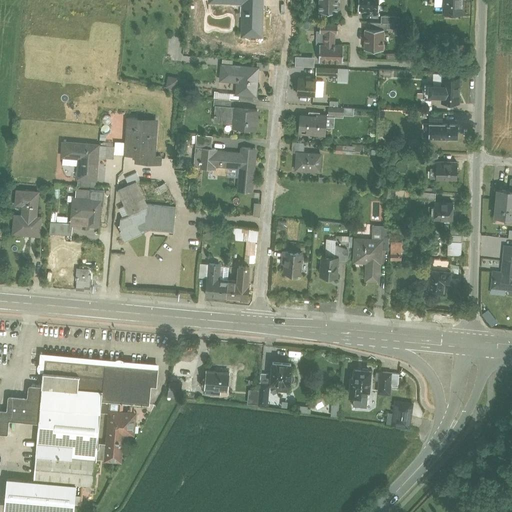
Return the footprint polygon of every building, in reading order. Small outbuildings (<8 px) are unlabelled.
[(244,0),(244,32),(261,32),(262,4),(261,4),(260,0),(244,0)] [(338,0),(319,0),(320,9),(338,9),(338,0)] [(462,0),(445,0),(445,7),(452,8),(452,11),(462,11),(462,0)] [(339,22),(321,21),(320,29),(325,29),(325,41),(320,41),(319,58),(343,59),(344,42),(335,41),(335,29),(338,29),(339,22)] [(369,26),(365,26),(364,47),(383,47),(384,27),(384,26),(369,26)] [(315,55),(300,54),(300,63),(314,63),(315,55)] [(259,65),(223,62),(222,73),(238,75),(238,77),(239,77),(237,90),(239,90),(255,92),(256,92),(259,65)] [(178,76),(167,74),(165,86),(176,88),(178,76)] [(460,75),(444,74),(444,84),(443,95),(443,100),(459,100),(460,75)] [(316,77),(299,76),(298,91),(315,92),(316,77)] [(444,84),(428,83),(428,94),(443,95),(444,84)] [(255,92),(239,90),(239,97),(255,99),(255,92)] [(232,97),(215,95),(214,102),(231,104),(232,97)] [(258,107),(236,105),(236,106),(215,105),(215,117),(235,118),(234,125),(256,127),(258,107)] [(312,113),(301,113),(300,126),(307,127),(307,130),(326,132),(327,112),(317,112),(314,109),(313,109),(312,113)] [(137,116),(130,115),(129,116),(128,117),(128,124),(128,125),(129,125),(134,126),(133,136),(129,135),(128,152),(148,153),(147,161),(161,162),(162,154),(154,153),(156,120),(139,118),(138,117),(137,116)] [(458,122),(429,121),(429,136),(441,136),(458,136),(458,122)] [(213,133),(197,132),(196,144),(212,146),(212,145),(213,133)] [(123,153),(124,140),(115,139),(115,144),(114,152),(123,153)] [(99,143),(64,140),(63,153),(80,154),(78,175),(96,176),(99,143)] [(305,141),(293,140),(292,149),(298,150),(304,150),(305,141)] [(115,144),(107,143),(106,155),(114,156),(114,152),(115,144)] [(355,144),(337,143),(336,151),(355,152),(355,144)] [(242,151),(217,148),(217,146),(212,145),(212,146),(196,144),(194,164),(215,166),(216,161),(221,162),(221,163),(223,163),(223,162),(242,163),(240,187),(239,187),(238,188),(252,189),(256,146),(242,145),(242,151)] [(304,150),(298,150),(297,167),(320,169),(321,151),(304,150)] [(458,159),(438,159),(437,175),(457,176),(458,159)] [(137,170),(126,175),(129,183),(136,179),(136,180),(141,178),(137,170)] [(96,176),(78,175),(77,183),(96,185),(96,176)] [(129,183),(119,187),(127,205),(126,206),(145,198),(136,180),(136,179),(129,183)] [(39,189),(18,187),(17,201),(27,202),(26,213),(16,212),(14,230),(40,233),(42,214),(37,214),(39,189)] [(91,189),(78,188),(77,202),(74,202),(72,221),(99,223),(101,198),(103,198),(104,189),(91,187),(91,189)] [(511,188),(510,188),(498,187),(495,213),(511,214),(511,188)] [(436,191),(412,188),(412,194),(412,196),(436,198),(436,191)] [(145,198),(126,206),(129,212),(121,216),(120,229),(123,235),(124,234),(129,231),(129,232),(130,231),(135,228),(135,229),(136,228),(141,225),(142,225),(142,224),(146,223),(147,220),(175,223),(176,204),(146,201),(145,198)] [(453,200),(435,200),(429,200),(429,203),(435,203),(434,216),(453,216),(453,200)] [(71,233),(72,221),(51,219),(50,231),(71,233)] [(258,227),(234,225),(233,237),(247,238),(257,239),(258,227)] [(390,225),(382,225),(381,238),(382,238),(381,246),(389,246),(390,225)] [(210,229),(204,232),(207,238),(213,234),(210,229)] [(381,238),(367,237),(367,239),(356,239),(355,258),(368,259),(367,276),(379,276),(380,259),(381,259),(381,246),(382,238),(381,238)] [(247,238),(245,259),(255,260),(257,239),(247,238)] [(350,238),(336,238),(335,254),(339,254),(338,257),(349,258),(350,238)] [(446,238),(446,251),(460,252),(460,238),(446,238)] [(303,250),(284,249),(283,257),(286,258),(285,268),(301,270),(303,250)] [(335,254),(323,253),(321,272),(337,273),(338,257),(339,254),(335,254)] [(452,258),(433,256),(432,268),(451,270),(452,258)] [(511,257),(505,256),(503,270),(495,269),(493,283),(511,285),(511,257)] [(221,262),(210,261),(209,275),(219,276),(221,262)] [(250,265),(240,264),(238,278),(249,278),(250,265)] [(89,267),(77,266),(76,276),(88,277),(89,267)] [(451,270),(432,268),(430,289),(443,290),(444,279),(450,280),(451,270)] [(209,275),(208,275),(206,292),(227,294),(229,277),(219,276),(209,275)] [(238,278),(229,277),(227,294),(248,296),(250,279),(249,278),(238,278)] [(159,365),(46,355),(44,368),(43,381),(40,416),(35,476),(77,480),(95,481),(101,408),(102,397),(110,398),(150,401),(152,382),(158,383),(159,365)] [(292,360),(273,358),(273,364),(272,364),(272,370),(271,377),(272,378),(278,378),(290,379),(290,378),(291,378),(292,378),(293,377),(294,377),(295,376),(295,375),(295,373),(295,372),(295,371),(294,370),(293,370),(291,369),(292,360)] [(363,366),(355,366),(355,374),(352,374),(351,384),(352,384),(351,391),(360,392),(361,385),(366,385),(369,385),(371,367),(369,367),(369,366),(368,365),(364,365),(363,366)] [(230,368),(207,366),(207,375),(206,375),(205,375),(204,375),(203,376),(203,377),(202,378),(202,379),(202,380),(203,381),(203,382),(204,383),(206,383),(206,384),(228,386),(230,368)] [(393,369),(381,368),(379,383),(385,384),(390,385),(391,385),(391,382),(393,369)] [(272,370),(262,369),(261,381),(271,382),(272,378),(271,377),(272,370)] [(400,370),(393,369),(391,382),(398,382),(400,370)] [(29,396),(12,394),(11,395),(10,408),(9,409),(1,408),(0,408),(0,429),(8,430),(9,429),(10,413),(40,416),(43,381),(34,380),(32,382),(32,384),(31,395),(29,396)] [(110,398),(102,397),(101,408),(109,409),(110,398)] [(135,410),(111,408),(108,440),(101,439),(99,454),(107,455),(118,456),(118,448),(121,448),(123,427),(133,428),(133,429),(134,429),(135,410)] [(411,411),(397,409),(396,421),(409,423),(411,411)] [(74,511),(77,480),(35,476),(7,474),(5,509),(46,511),(74,511)]
